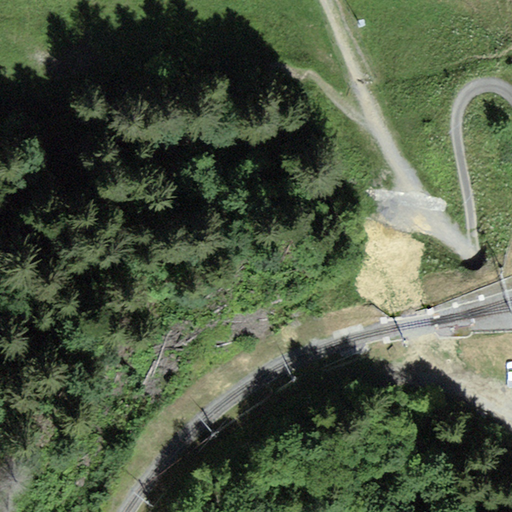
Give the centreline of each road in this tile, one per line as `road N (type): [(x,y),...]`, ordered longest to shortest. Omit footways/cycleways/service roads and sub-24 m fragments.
road 1 (track): [(329,0),(363,100),(414,194),(475,266)]
road 2 (track): [(511,96),(485,84),(457,110),(475,266)]
